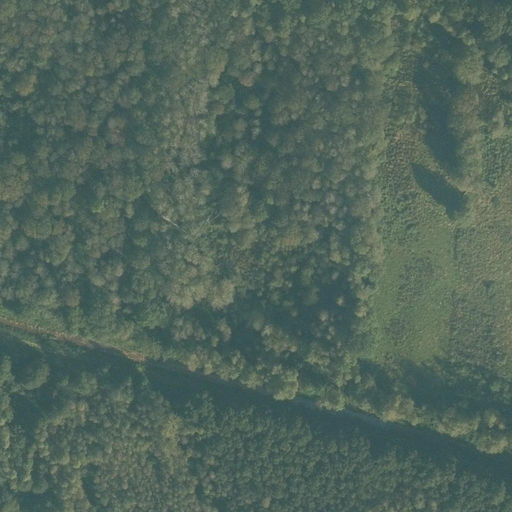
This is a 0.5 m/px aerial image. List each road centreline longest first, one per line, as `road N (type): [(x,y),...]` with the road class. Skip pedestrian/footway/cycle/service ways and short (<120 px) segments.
road 1 (track): [(0,307),(511,447)]
road 2 (track): [(511,472),(0,333)]
